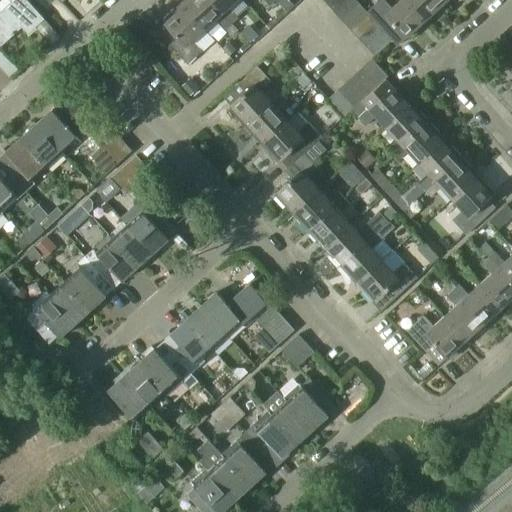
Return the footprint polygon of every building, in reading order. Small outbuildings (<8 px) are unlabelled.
[(0,44),(2,47),(22,28),(28,34),(45,19),(27,0),(1,0),(0,1),(0,44)] [(188,0),(190,1),(184,7),(205,30),(217,19),(226,30),(233,24),(210,0),(188,0)] [(210,0),(233,24),(239,18),(229,8),(237,0),(210,0)] [(331,0),(327,4),(334,12),(348,0),(331,0)] [(355,0),(348,0),(334,12),(343,21),(360,5),(355,0)] [(384,0),(380,0),(367,13),(368,14),(376,23),(384,31),(392,40),(397,46),(406,38),(407,39),(408,38),(410,40),(421,30),(419,28),(425,22),(404,0),(401,0),(393,9),(384,0)] [(404,0),(425,22),(431,17),(433,19),(445,8),(437,0),(404,0)] [(437,0),(445,8),(454,0),(437,0)] [(343,21),(350,30),(368,14),(367,13),(360,5),(343,21)] [(188,64),(203,50),(193,40),(205,30),(184,7),(178,12),(175,9),(163,19),(166,23),(165,24),(169,28),(161,35),(188,64)] [(350,30),(359,39),(376,23),(368,14),(350,30)] [(384,31),(376,23),(359,39),(366,47),(384,31)] [(375,57),(392,40),(384,31),(366,47),(375,57)] [(363,67),(379,85),(388,77),(372,59),(363,67)] [(242,117),(247,123),(270,103),(260,91),(271,81),(257,66),(238,83),(246,92),(231,105),(232,106),(229,109),(239,120),(242,117)] [(354,75),(370,93),(379,85),(363,67),(354,75)] [(354,75),(346,83),(362,101),(370,93),(354,75)] [(376,118),(386,128),(410,107),(404,101),(408,98),(398,87),(388,77),(379,85),(370,93),(362,101),(353,109),(351,111),(366,127),(376,118)] [(346,83),(336,92),(353,109),(362,101),(346,83)] [(328,99),(344,117),(351,111),(353,109),(336,92),(328,99)] [(258,135),(264,141),(287,121),(276,109),(287,99),(281,93),(270,103),(247,123),(244,126),(255,138),(258,135)] [(61,103),(37,125),(61,152),(77,137),(85,130),(61,103)] [(397,140),(387,150),(392,156),(429,121),(419,111),(416,113),(410,107),(386,128),(397,140)] [(279,158),(288,168),(304,154),(321,138),(308,123),(297,132),(287,121),(264,141),(269,147),(266,149),(276,161),(279,158)] [(392,156),(398,162),(409,153),(419,163),(443,142),(438,136),(441,134),(429,121),(392,156)] [(37,125),(22,139),(46,165),(51,170),(66,157),(61,152),(37,125)] [(110,126),(94,141),(101,149),(117,134),(110,126)] [(117,134),(101,149),(109,157),(125,142),(117,134)] [(22,139),(6,153),(0,158),(0,161),(27,191),(36,183),(32,178),(46,165),(22,139)] [(117,165),(133,151),(125,142),(109,157),(117,165)] [(443,142),(419,163),(430,175),(419,185),(424,191),(462,157),(452,146),(449,149),(443,142)] [(92,158),(107,174),(117,166),(109,157),(101,149),(92,158)] [(276,196),(286,207),(290,204),(295,211),(319,190),(308,178),(318,169),(304,154),(288,168),(285,171),(293,179),(278,192),(279,193),(276,196)] [(121,170),(128,179),(144,164),(137,156),(121,170)] [(470,171),(473,169),(462,157),(424,191),(431,198),(442,188),(452,199),(476,177),(470,171)] [(0,161),(0,206),(13,195),(17,200),(27,191),(0,161)] [(152,173),(144,164),(128,179),(136,187),(152,173)] [(378,169),(371,175),(387,192),(394,186),(378,169)] [(126,196),(136,187),(128,179),(121,170),(111,179),(126,196)] [(487,201),(493,196),(491,194),(494,191),(485,181),(482,184),(476,177),(452,199),(463,210),(452,221),(466,235),(495,209),(487,201)] [(402,195),(394,186),(387,192),(396,201),(402,195)] [(75,189),(71,193),(77,200),(85,193),(81,189),(75,189)] [(298,220),(308,231),(345,198),(339,192),(329,201),(319,190),(295,211),(301,217),(298,220)] [(89,198),(82,205),(89,213),(93,210),(93,203),(93,202),(89,198)] [(322,240),(328,246),(351,225),(340,213),(350,204),(345,198),(308,231),(319,243),(322,240)] [(28,213),(44,230),(54,221),(48,215),(39,204),(28,213)] [(410,204),(403,210),(411,219),(418,213),(410,205),(410,204)] [(511,216),(511,209),(507,204),(489,221),(497,230),(511,216)] [(57,206),(48,215),(54,221),(63,213),(57,206)] [(361,236),(351,225),(328,246),(333,252),(330,255),(341,267),(377,233),(389,223),(379,212),(361,228),(366,232),(361,236)] [(145,213),(129,228),(153,254),(169,239),(145,213)] [(114,241),(138,267),(153,254),(129,228),(114,241)] [(377,233),(341,267),(352,279),(355,276),(360,282),(383,260),(393,251),(383,240),(377,233)] [(20,238),(19,246),(22,250),(30,243),(23,235),(20,238)] [(86,256),(114,288),(122,281),(138,267),(114,241),(114,242),(108,235),(86,256)] [(30,258),(38,258),(41,255),(34,247),(26,254),(30,258)] [(495,253),(489,258),(511,283),(511,256),(505,263),(495,253)] [(81,271),(67,284),(90,310),(114,288),(86,256),(76,265),(81,271)] [(483,264),(492,275),(481,285),(502,309),(508,303),(511,306),(511,305),(511,283),(489,258),(483,264)] [(394,272),(383,260),(360,282),(366,288),(363,291),(373,302),(376,299),(377,300),(382,296),(389,304),(418,278),(404,263),(394,272)] [(0,288),(11,300),(21,291),(5,274),(0,277),(0,288)] [(67,284),(51,298),(75,324),(90,310),(67,284)] [(217,293),(201,307),(225,334),(230,340),(246,326),(245,324),(268,304),(249,284),(227,304),(217,293)] [(459,286),(454,291),(487,328),(499,317),(496,314),(502,309),(481,285),(469,296),(459,286)] [(475,338),(487,328),(454,291),(447,297),(456,307),(445,318),(467,341),(473,335),(475,338)] [(26,319),(49,344),(58,335),(60,337),(75,324),(51,298),(46,292),(31,306),(35,311),(26,319)] [(272,306),(257,320),(264,328),(279,314),(272,306)] [(201,307),(186,321),(210,347),(225,334),(201,307)] [(279,314),(264,328),(271,336),(287,322),(279,314)] [(467,341),(445,318),(433,328),(424,318),(409,331),(440,365),(449,357),(452,360),(463,349),(461,346),(467,341)] [(170,335),(163,342),(191,373),(205,361),(204,360),(214,351),(210,347),(186,321),(170,335)] [(287,322),(271,336),(279,345),(295,331),(287,322)] [(299,336),(282,350),(290,359),(306,344),(299,336)] [(163,342),(154,350),(139,364),(163,390),(168,397),(183,383),(189,390),(199,382),(191,373),(163,342)] [(306,344),(290,359),(298,368),(314,353),(313,352),(306,344)] [(163,390),(139,364),(123,378),(147,404),(163,390)] [(237,369),(233,372),(240,379),(248,372),(244,368),(237,369)] [(252,392),(255,389),(256,380),(252,376),(244,384),(252,392)] [(132,418),(147,404),(123,378),(108,392),(132,418)] [(299,383),(283,398),(289,404),(300,416),(313,430),(328,417),(327,416),(336,408),(310,378),(301,385),(299,383)] [(246,414),(230,397),(220,405),(236,423),(246,414)] [(289,404),(276,416),(274,418),(297,444),(313,430),(300,416),(289,404)] [(210,414),(226,431),(236,423),(220,405),(210,414)] [(258,420),(245,432),(263,452),(270,460),(277,453),(284,461),(293,453),(291,450),(297,444),(274,418),(267,411),(258,420)] [(193,422),(186,414),(181,417),(181,425),(184,429),(193,422)] [(192,438),(199,438),(204,434),(197,426),(189,434),(192,438)] [(154,457),(164,449),(148,432),(138,440),(154,457)] [(226,461),(250,487),(258,480),(260,483),(268,476),(254,460),(263,452),(244,432),(221,454),(226,460),(226,461)] [(208,440),(197,450),(203,457),(199,461),(206,469),(235,501),(250,487),(226,461),(226,460),(221,454),(208,440)] [(167,453),(157,462),(173,479),(183,470),(167,453)] [(187,494),(202,511),(216,511),(217,511),(222,511),(235,501),(206,469),(191,483),(195,488),(187,494)]
